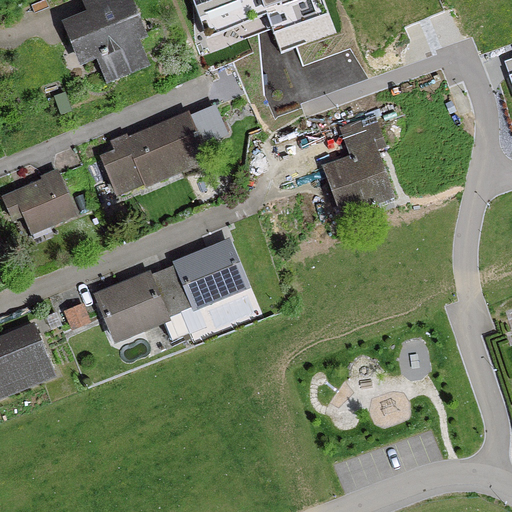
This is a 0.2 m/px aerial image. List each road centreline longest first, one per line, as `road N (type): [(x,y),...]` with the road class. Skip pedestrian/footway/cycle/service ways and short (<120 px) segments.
road 1 (residential): [(0,306),(251,200),(267,165)]
road 2 (residential): [(338,511),(450,474),(511,485)]
